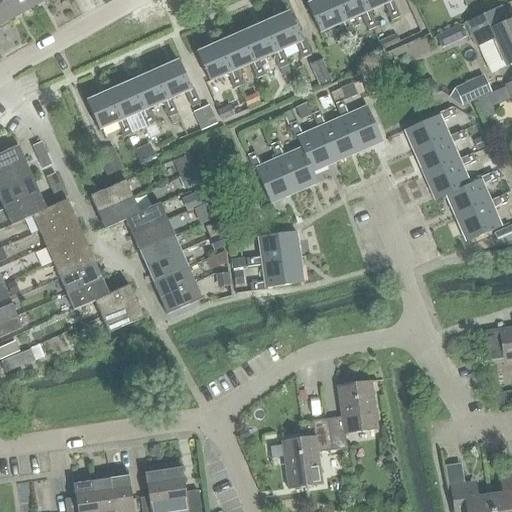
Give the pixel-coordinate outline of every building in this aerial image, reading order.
[(0,0),(0,26),(12,20),(0,0)] [(0,0),(12,20),(35,7),(31,0),(0,0)] [(353,38),(346,22),(336,0),(317,0),(307,5),(319,33),(337,25),(345,42),(353,38)] [(376,28),(369,11),(363,0),(336,0),(346,22),(361,15),(368,31),(376,28)] [(363,0),(369,11),(384,4),(391,21),(399,17),(392,0),(390,1),(389,0),(363,0)] [(475,46),(477,45),(490,74),(511,63),(511,19),(506,22),(500,8),(465,24),(475,46)] [(268,22),(281,51),(295,45),(301,59),(310,55),(303,39),(300,41),(288,14),(268,22)] [(288,65),(281,51),(268,22),(246,32),(259,61),(273,54),(279,69),(288,65)] [(459,25),(439,34),(446,47),(465,38),(459,25)] [(265,75),(259,61),(246,32),(223,42),(236,71),(250,65),(256,79),(265,75)] [(377,43),(380,50),(399,42),(395,34),(377,43)] [(242,85),(236,71),(223,42),(196,54),(208,83),(227,75),(233,89),(242,85)] [(308,64),(316,83),(328,78),(320,59),(308,64)] [(158,71),(171,99),(185,93),(191,107),(200,104),(193,88),(190,89),(178,62),(158,71)] [(180,119),(171,99),(158,71),(135,81),(148,109),(162,103),(168,118),(171,123),(180,119)] [(154,124),(148,109),(135,81),(113,91),(132,134),(154,124)] [(132,134),(113,91),(85,102),(98,131),(117,123),(124,138),(132,134)] [(255,93),(242,99),(246,108),(259,103),(255,93)] [(333,105),(339,119),(355,154),(380,143),(365,107),(348,115),(342,102),(333,105)] [(216,123),(208,105),(192,112),(200,130),(216,123)] [(229,105),(216,110),(220,119),(233,114),(229,105)] [(412,152),(446,137),(440,123),(454,116),(451,108),(436,115),(437,117),(403,132),(412,152)] [(311,115),(316,128),(332,164),(355,154),(339,119),(324,125),(318,112),(311,115)] [(332,164),(316,128),(301,135),(296,122),(288,126),(294,139),(295,139),(300,149),(301,148),(312,173),(332,164)] [(460,131),(446,137),(412,152),(423,176),(457,161),(450,146),(464,139),(460,131)] [(480,137),(471,141),(476,151),(485,147),(480,137)] [(30,146),(36,159),(45,155),(39,142),(30,146)] [(317,183),(312,173),(301,148),(300,149),(282,157),(276,143),(268,146),(274,160),(289,195),(317,183)] [(133,151),(139,166),(155,159),(148,144),(133,151)] [(0,173),(26,163),(19,146),(0,153),(0,173)] [(122,169),(111,147),(95,154),(106,176),(122,169)] [(289,195),(274,160),(260,167),(253,152),(246,156),(252,170),(254,169),(269,204),(289,195)] [(45,155),(36,159),(41,169),(50,165),(45,155)] [(470,155),(457,161),(423,176),(434,202),(445,197),(468,187),(467,186),(460,169),(474,162),(470,155)] [(182,157),(172,162),(180,178),(190,173),(182,157)] [(0,173),(0,192),(33,179),(26,163),(0,173)] [(195,184),(190,173),(180,178),(177,179),(182,190),(195,184)] [(476,182),(467,186),(468,187),(445,197),(454,217),(489,202),(482,186),(495,181),(492,173),(477,179),(476,182)] [(45,178),(50,190),(59,185),(54,174),(45,178)] [(0,200),(4,209),(39,194),(33,179),(0,192),(0,200)] [(96,213),(132,198),(125,182),(90,198),(96,213)] [(65,198),(59,185),(50,190),(55,202),(65,198)] [(196,208),(205,204),(199,192),(190,196),(181,200),(186,212),(192,209),(196,208)] [(39,194),(4,209),(11,225),(32,216),(46,209),(39,194)] [(501,196),(489,202),(454,217),(465,243),(500,228),(492,210),(505,204),(501,196)] [(139,214),(132,198),(96,213),(104,230),(124,221),(139,214)] [(32,216),(39,231),(74,216),(66,200),(46,209),(32,216)] [(212,219),(205,204),(196,208),(192,209),(199,225),(212,219)] [(130,236),(166,221),(159,205),(139,214),(124,221),(130,236)] [(46,247),(81,232),(74,216),(39,231),(46,247)] [(173,236),(166,221),(130,236),(137,252),(173,236)] [(205,226),(211,238),(219,235),(213,223),(205,226)] [(511,224),(493,233),(498,245),(511,239),(511,224)] [(244,266),(258,264),(297,259),(293,231),(255,237),(258,256),(243,259),(244,266)] [(46,247),(52,263),(88,248),(81,232),(46,247)] [(224,246),(219,235),(211,238),(207,240),(213,251),(224,246)] [(144,267),(180,252),(173,236),(137,252),(144,267)] [(59,278),(94,263),(88,248),(52,263),(59,278)] [(187,268),(180,252),(144,267),(151,283),(187,268)] [(243,267),(242,258),(230,260),(231,269),(243,267)] [(297,259),(258,264),(261,281),(247,283),(248,292),(264,289),(263,288),(300,282),(297,259)] [(59,278),(66,294),(101,279),(94,263),(59,278)] [(158,299),(194,282),(187,268),(151,283),(158,299)] [(232,271),(235,291),(242,290),(241,284),(243,284),(241,270),(232,271)] [(73,310),(94,301),(108,295),(101,279),(66,294),(73,310)] [(13,282),(5,285),(9,296),(17,293),(13,282)] [(201,299),(194,282),(158,299),(165,315),(201,299)] [(3,284),(0,285),(0,301),(8,298),(3,284)] [(94,301),(101,318),(136,302),(129,285),(108,295),(94,301)] [(136,302),(101,318),(107,334),(142,319),(136,302)] [(0,308),(0,322),(16,316),(10,304),(0,308)] [(0,337),(21,328),(16,316),(0,322),(0,337)] [(511,327),(497,329),(501,361),(511,359),(511,327)] [(0,359),(18,353),(13,342),(0,347),(0,359)] [(0,363),(4,373),(34,360),(30,349),(0,361),(0,363)] [(341,417),(326,419),(331,451),(347,449),(344,434),(377,430),(370,383),(337,388),(341,417)] [(511,391),(491,394),(493,409),(511,406),(511,391)] [(331,451),(326,419),(312,421),(315,438),(282,443),(289,490),(321,485),(317,453),(331,451)] [(180,462),(162,465),(168,511),(199,511),(197,491),(184,493),(180,462)] [(140,511),(168,511),(162,465),(143,468),(147,497),(139,498),(140,511)] [(132,511),(127,470),(108,473),(113,511),(132,511)] [(90,475),(95,511),(113,511),(108,473),(90,475)] [(95,511),(90,475),(72,478),(76,511),(95,511)] [(511,511),(511,476),(500,478),(503,492),(487,494),(489,511),(511,511)] [(489,511),(487,494),(471,497),(469,482),(447,485),(451,511),(489,511)]
